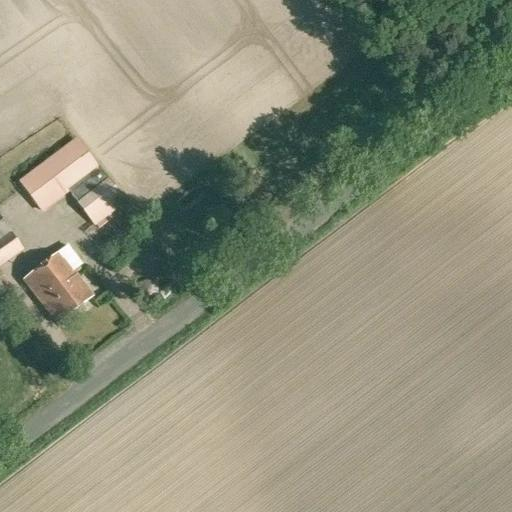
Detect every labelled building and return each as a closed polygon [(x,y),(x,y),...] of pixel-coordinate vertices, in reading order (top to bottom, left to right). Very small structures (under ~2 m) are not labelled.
[(107,180),(76,139),(19,182),(41,213),(69,193),(94,226),(126,202),(121,196),(108,179),(107,180)] [(132,211),(127,204),(122,208),(127,215),(132,211)] [(133,222),(138,218),(133,212),(128,216),(133,222)] [(0,266),(23,250),(0,217),(0,266)] [(58,324),(93,297),(73,271),(81,264),(67,246),(23,279),(58,324)]
